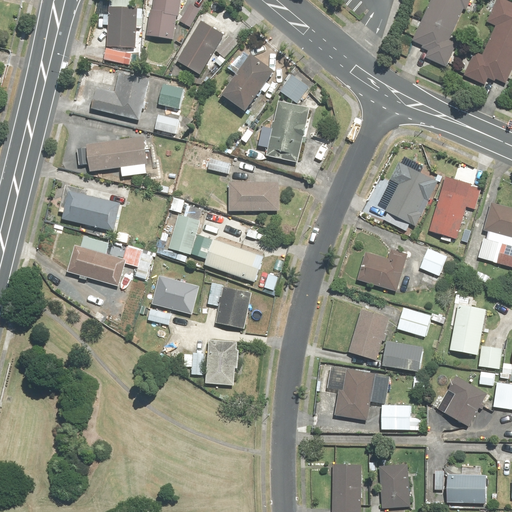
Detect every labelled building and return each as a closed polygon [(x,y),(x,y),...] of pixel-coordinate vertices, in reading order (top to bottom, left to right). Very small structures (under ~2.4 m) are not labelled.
[(184,16),(185,0),(158,0),(158,12),(153,12),(152,37),(178,38),(180,16),(184,16)] [(433,0),(415,45),(431,52),(428,59),(448,67),(458,43),(454,41),(466,12),(469,13),(474,0),(433,0)] [(511,2),(506,0),(501,0),(491,24),(498,27),(485,57),(477,53),(467,75),(489,85),(491,80),(498,83),(499,80),(510,85),(511,81),(511,2)] [(204,11),(195,5),(183,22),(193,29),(204,11)] [(140,8),(113,8),(112,47),(139,48),(140,8)] [(226,35),(203,22),(180,61),(204,74),(226,35)] [(134,55),(108,49),(106,59),(132,64),(134,55)] [(280,71),(258,55),(255,59),(243,50),(231,68),(242,76),(228,96),(250,112),(280,71)] [(296,74),(282,90),(300,105),(313,89),(296,74)] [(120,90),(101,85),(96,109),(145,121),(154,82),(124,75),(120,90)] [(183,110),(186,90),(166,87),(163,107),(183,110)] [(283,103),(279,120),(268,118),(262,144),(274,146),(271,159),(300,165),(312,110),(283,103)] [(190,121),(159,115),(156,130),(186,136),(190,121)] [(243,141),(259,122),(253,117),(247,125),(243,122),(237,129),(240,132),(236,136),(243,141)] [(149,140),(92,145),(94,171),(151,166),(149,140)] [(89,149),(80,148),(79,165),(89,165),(89,149)] [(232,162),(216,160),(214,170),(231,173),(232,162)] [(442,182),(403,161),(393,180),(404,186),(386,220),(408,231),(412,223),(419,227),(442,182)] [(483,185),(448,176),(433,232),(458,239),(467,207),(477,210),(483,185)] [(233,182),(233,212),(284,213),(284,183),(233,182)] [(123,205),(72,193),(66,218),(117,231),(123,205)] [(184,215),(189,201),(177,197),(173,211),(184,215)] [(511,205),(496,202),(487,233),(491,234),(490,239),(504,243),(498,263),(511,267),(511,205)] [(183,250),(209,260),(216,241),(201,235),(205,224),(194,220),(183,250)] [(216,241),(210,261),(208,266),(259,283),(267,257),(216,241)] [(130,261),(78,246),(71,272),(123,287),(130,261)] [(450,258),(430,249),(422,268),(442,277),(450,258)] [(401,292),(411,254),(394,250),(392,258),(368,252),(360,281),(401,292)] [(156,256),(143,254),(138,277),(151,280),(156,256)] [(205,288),(163,276),(155,304),(197,316),(205,288)] [(226,286),(214,284),(210,305),(222,307),(226,286)] [(257,294),(227,287),(219,325),(249,331),(257,294)] [(462,303),(454,350),(481,355),(489,308),(462,303)] [(428,338),(434,315),(406,308),(400,330),(428,338)] [(175,314),(153,309),(150,321),(172,326),(175,314)] [(392,317),(363,310),(353,353),(381,360),(392,317)] [(389,340),(385,367),(422,372),(426,346),(389,340)] [(241,342),(213,341),(211,388),(239,390),(241,342)] [(503,368),(504,348),(483,346),(481,367),(503,368)] [(186,356),(186,367),(194,367),(194,375),(206,376),(207,354),(196,354),(196,356),(186,356)] [(502,372),(502,378),(506,378),(506,379),(511,379),(511,375),(511,374),(511,364),(505,364),(504,372),(502,372)] [(390,402),(393,378),(378,376),(379,372),(348,368),(347,372),(345,390),(342,390),(338,416),(342,417),(371,420),(373,400),(390,402)] [(497,373),(482,372),(482,386),(496,387),(497,373)] [(429,377),(416,377),(415,389),(428,389),(429,377)] [(491,395),(460,377),(451,393),(454,395),(445,411),(474,426),(491,395)] [(511,383),(498,382),(496,407),(511,408),(511,383)] [(413,418),(415,405),(384,402),(382,429),(426,433),(427,419),(413,418)] [(366,511),(368,465),(336,464),(334,511),(366,511)] [(384,467),(386,509),(412,508),(410,466),(384,467)] [(450,467),(449,474),(449,503),(453,503),(453,507),(466,508),(467,504),(488,504),(489,475),(462,474),(462,468),(450,467)]
